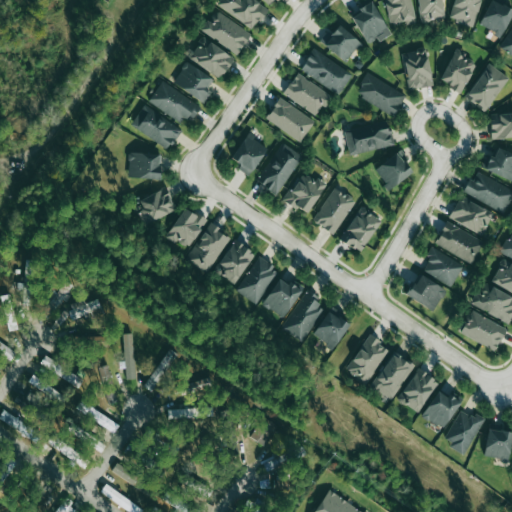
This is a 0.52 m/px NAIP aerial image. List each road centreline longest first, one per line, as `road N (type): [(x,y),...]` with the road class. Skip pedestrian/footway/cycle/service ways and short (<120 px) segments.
road 1 (residential): [(199,170),(504,385)]
road 2 (residential): [(366,295),(465,142),(462,123),(442,109),(420,121),(443,165)]
road 3 (residential): [(314,0),(199,170)]
road 4 (residential): [(0,432),(110,511)]
